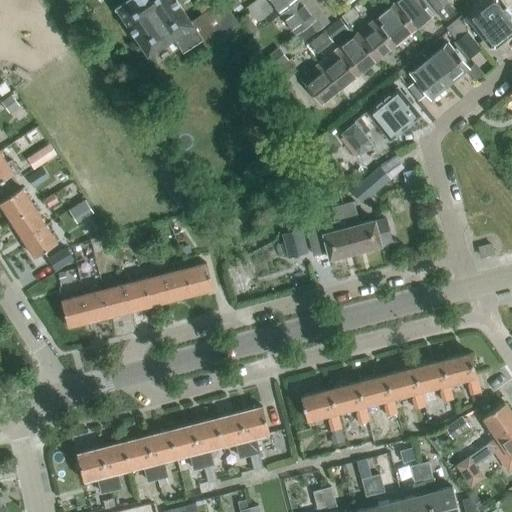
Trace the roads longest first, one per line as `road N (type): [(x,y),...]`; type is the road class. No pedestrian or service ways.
road 1 (secondary): [(65,391),(469,287)]
road 2 (residential): [(469,287),(427,137),(511,67)]
road 3 (residential): [(65,391),(0,289)]
